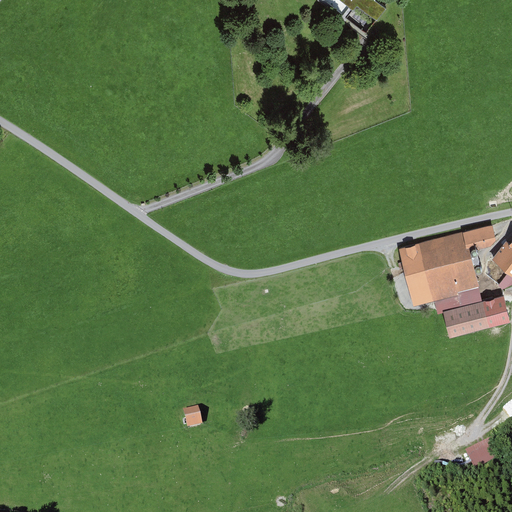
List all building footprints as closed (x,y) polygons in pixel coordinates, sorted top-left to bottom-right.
[(344,0),(353,7),(356,3),(377,19),(386,8),(376,0),(344,0)] [(489,231),(399,252),(409,299),(472,285),(464,249),(492,243),(489,231)] [(511,240),(496,259),(510,270),(500,284),(503,287),(511,282),(511,240)] [(499,298),(441,311),(445,330),(504,317),(499,298)] [(198,410),(185,413),(189,428),(201,425),(198,410)] [(499,455),(492,442),(469,454),(477,468),(499,455)]
